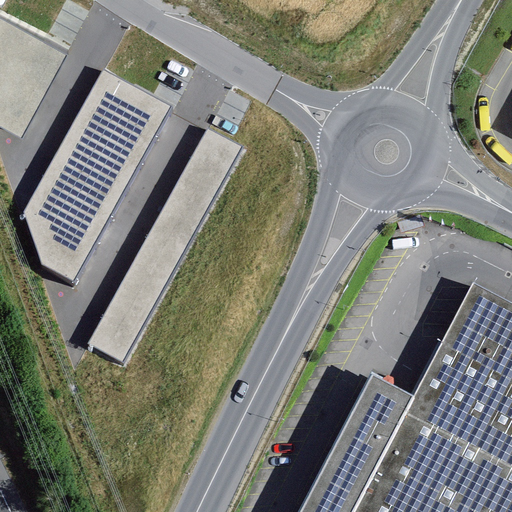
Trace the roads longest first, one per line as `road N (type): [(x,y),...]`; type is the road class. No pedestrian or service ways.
road 1 (unknown): [(285,511),(420,278),(462,255),(511,276)]
road 2 (secondary): [(361,190),(197,511)]
road 3 (secondary): [(361,190),(389,197),(424,174),(429,145),(402,111)]
road 4 (secondary): [(402,111),(365,113),(346,130),(343,169),(361,190)]
road 5 (secondary): [(467,0),(402,111)]
